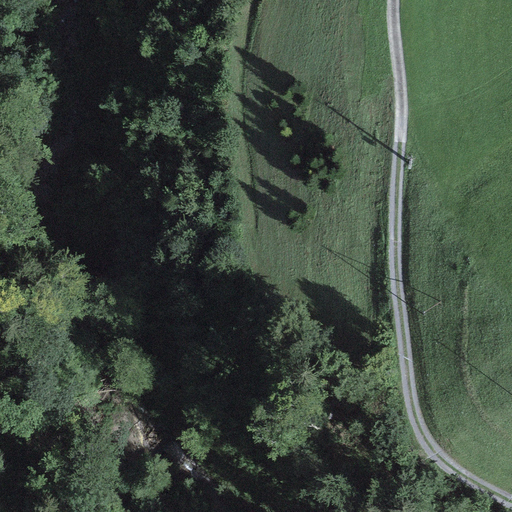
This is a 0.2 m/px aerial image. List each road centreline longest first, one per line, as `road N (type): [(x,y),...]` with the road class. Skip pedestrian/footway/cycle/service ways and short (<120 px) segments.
road 1 (track): [(402,139),(396,247),(415,419),(446,464),(511,500)]
road 2 (track): [(393,0),(402,139)]
